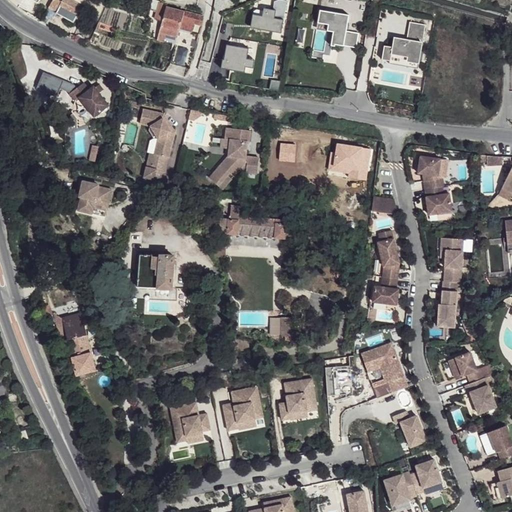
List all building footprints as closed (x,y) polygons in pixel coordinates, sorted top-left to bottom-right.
[(53,0),(53,1),(61,5),(78,14),(81,7),(68,0),(53,0)] [(145,3),(132,0),(118,0),(118,1),(143,9),(145,3)] [(158,0),(152,0),(150,8),(157,10),(155,18),(162,20),(159,31),(177,36),(180,25),(192,29),(194,23),(201,26),(204,17),(184,11),(184,12),(167,7),(167,4),(168,4),(160,2),(161,1),(158,0)] [(281,32),(286,0),(275,0),(274,1),(272,9),(263,7),(262,15),(260,24),(275,27),(275,31),(281,32)] [(53,1),(49,7),(58,11),(61,5),(53,1)] [(58,11),(49,7),(41,20),(50,24),(58,11)] [(81,7),(78,14),(84,18),(81,23),(93,30),(98,21),(86,14),(88,11),(81,7)] [(345,30),(348,14),(318,9),(316,22),(326,24),(332,25),(331,31),(329,45),(333,46),(333,44),(333,43),(355,47),(357,32),(345,30)] [(260,24),(262,15),(252,13),(250,27),(275,31),(275,27),(260,24)] [(420,57),(426,19),(410,16),(407,34),(402,33),(401,35),(394,34),(393,41),(385,40),(382,54),(390,55),(391,56),(392,52),(420,57)] [(99,21),(96,27),(120,34),(121,28),(109,25),(99,21)] [(177,36),(159,31),(157,37),(175,42),(177,36)] [(247,56),(248,47),(228,44),(226,59),(222,58),(221,66),(229,67),(230,62),(245,64),(247,56)] [(419,63),(420,57),(392,52),(391,56),(390,55),(390,58),(419,63)] [(252,71),(255,58),(247,56),(245,64),(230,62),(229,67),(252,71)] [(175,59),(171,71),(185,76),(189,64),(175,59)] [(82,80),(67,90),(72,97),(76,95),(90,114),(106,104),(97,91),(93,85),(92,83),(87,87),(82,80)] [(163,111),(142,106),(138,121),(149,123),(148,127),(152,135),(156,136),(153,151),(158,153),(156,167),(145,164),(143,174),(154,177),(165,169),(174,129),(170,122),(166,122),(162,115),(163,111)] [(190,107),(188,116),(193,117),(199,113),(200,108),(190,107)] [(162,115),(166,122),(170,122),(163,111),(162,115)] [(208,172),(217,180),(220,183),(232,170),(236,165),(245,166),(256,167),(258,151),(244,150),(245,144),(242,143),(242,135),(245,136),(247,136),(248,124),(224,122),(223,134),(229,135),(229,143),(228,150),(208,172)] [(229,135),(223,134),(220,134),(219,142),(229,143),(229,135)] [(145,164),(156,167),(158,153),(153,151),(148,150),(145,164)] [(439,156),(419,153),(416,170),(421,171),(423,172),(424,179),(422,179),(423,187),(441,184),(443,184),(439,158),(439,156)] [(485,155),(479,155),(480,162),(486,161),(486,165),(493,165),(493,156),(485,155)] [(501,156),(493,156),(493,165),(501,164),(501,156)] [(511,167),(503,185),(511,190),(511,167)] [(97,182),(82,178),(78,194),(80,195),(77,207),(104,214),(110,187),(97,184),(97,182)] [(442,192),(441,184),(423,187),(427,212),(450,209),(448,191),(442,192)] [(153,194),(153,205),(161,206),(162,195),(153,194)] [(378,194),(376,209),(397,211),(393,196),(378,194)] [(240,207),(229,206),(229,218),(220,217),(220,228),(228,229),(227,233),(285,237),(285,235),(293,236),(294,225),(286,225),(286,219),(240,215),(239,213),(240,207)] [(379,239),(376,240),(383,266),(381,275),(396,277),(398,261),(390,228),(377,231),(379,239)] [(462,237),(440,235),(440,248),(445,249),(443,279),(457,280),(460,280),(462,237)] [(226,242),(213,241),(212,254),(225,255),(226,242)] [(173,255),(138,253),(137,285),(171,287),(173,255)] [(396,277),(381,275),(380,284),(373,283),(371,299),(396,303),(398,286),(395,286),(396,277)] [(457,280),(443,279),(442,279),(440,302),(440,312),(437,311),(437,324),(454,325),(457,280)] [(290,315),(280,314),(280,333),(284,333),(284,338),(290,338),(290,315)] [(81,315),(62,320),(66,338),(77,374),(96,369),(81,315)] [(66,338),(62,320),(54,316),(61,344),(68,343),(66,338)] [(107,335),(100,334),(102,344),(107,342),(107,340),(111,339),(107,335)] [(386,393),(404,386),(388,342),(357,353),(364,371),(377,366),(386,393)] [(469,350),(448,358),(455,377),(466,373),(469,382),(483,377),(479,366),(476,368),(469,350)] [(311,376),(284,381),(285,388),(287,388),(288,393),(286,394),(287,400),(279,402),(282,418),(290,417),(289,410),(306,407),(307,409),(317,407),(311,376)] [(469,382),(464,384),(467,391),(469,390),(477,412),(496,405),(485,376),(483,377),(469,382)] [(255,385),(230,390),(232,398),(233,397),(234,400),(232,401),(221,403),(226,428),(238,426),(236,420),(254,417),(251,405),(259,403),(255,385)] [(195,401),(169,406),(176,441),(187,439),(186,434),(201,431),(201,430),(209,428),(206,412),(198,413),(196,414),(195,409),(197,408),(195,401)] [(259,403),(251,405),(254,417),(262,415),(259,403)] [(306,407),(289,410),(290,417),(291,417),(308,414),(307,409),(306,407)] [(408,409),(394,414),(396,422),(401,420),(410,445),(427,439),(418,414),(410,417),(408,409)] [(254,417),(236,420),(238,426),(238,428),(255,424),(254,417)] [(511,442),(505,424),(487,430),(495,450),(497,450),(500,458),(511,453),(511,445),(511,444),(511,442)] [(26,438),(23,430),(15,433),(18,442),(26,438)] [(201,431),(186,434),(187,439),(187,442),(203,438),(201,431)] [(415,465),(418,472),(410,475),(416,493),(423,491),(422,488),(441,481),(434,459),(415,465)] [(511,464),(497,469),(500,479),(489,482),(494,499),(511,493),(511,464)] [(409,470),(384,478),(392,503),(410,497),(409,496),(416,494),(416,493),(410,475),(409,470)] [(441,481),(422,488),(423,491),(425,495),(443,488),(441,481)] [(367,511),(363,489),(346,492),(349,511),(367,511)] [(264,511),(293,511),(290,495),(264,500),(265,505),(263,506),(264,511)]
